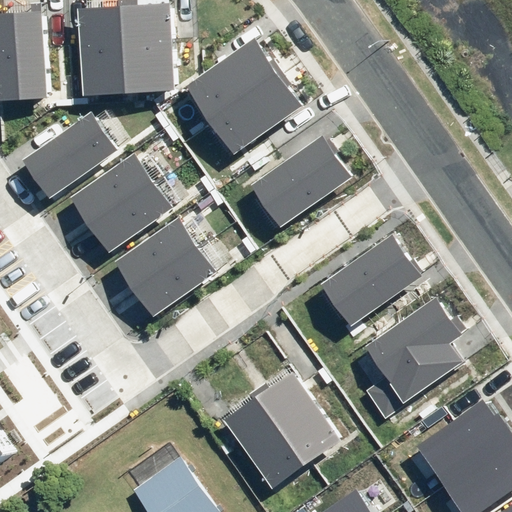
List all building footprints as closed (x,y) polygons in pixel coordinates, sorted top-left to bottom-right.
[(179,0),(162,0),(134,1),(137,86),(183,85),(179,0)] [(511,0),(460,0),(483,33),(511,13),(511,0)] [(134,1),(88,3),(91,88),(137,86),(134,1)] [(4,11),(7,94),(58,92),(54,9),(9,11),(4,11)] [(265,31),(198,77),(222,112),(290,66),(265,31)] [(290,66),(222,112),(246,147),(314,101),(290,66)] [(103,110),(33,158),(57,193),(128,144),(103,110)] [(332,128),(263,179),(294,221),(363,171),(332,128)] [(143,149),(80,193),(100,222),(163,177),(143,149)] [(163,177),(100,222),(121,249),(183,205),(163,177)] [(0,286),(49,251),(0,184),(0,286)] [(186,209),(124,253),(144,281),(207,237),(186,209)] [(402,230),(330,280),(358,320),(430,270),(402,230)] [(207,237),(144,281),(165,309),(227,265),(207,237)] [(448,293),(376,341),(396,370),(374,384),(393,413),(415,398),(475,358),(460,336),(472,328),(448,293)] [(61,414),(78,440),(161,378),(125,321),(13,393),(29,419),(36,430),(61,414)] [(352,435),(306,367),(270,391),(317,459),(352,435)] [(317,459),(270,391),(234,415),(281,483),(317,459)] [(511,414),(496,393),(428,441),(453,477),(511,435),(511,414)] [(0,465),(19,452),(0,423),(0,465)] [(511,435),(453,477),(478,511),(479,511),(511,488),(511,435)] [(138,481),(159,511),(228,511),(230,511),(187,448),(138,481)] [(358,484),(319,511),(373,511),(376,510),(358,484)]
